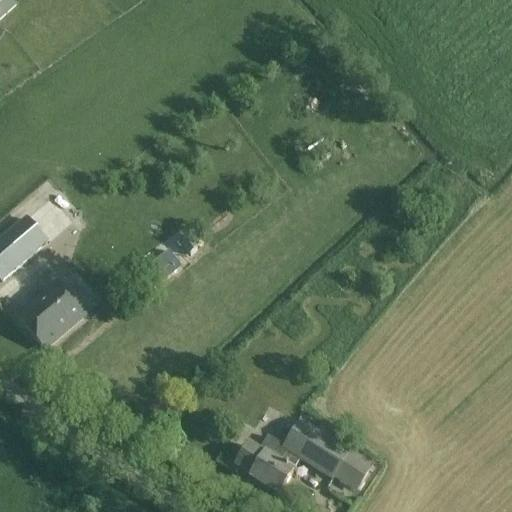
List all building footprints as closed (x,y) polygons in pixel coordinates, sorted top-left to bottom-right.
[(0,0),(0,21),(17,5),(11,0),(0,0)] [(71,219),(79,212),(61,191),(53,197),(71,219)] [(12,267),(0,274),(0,286),(4,292),(54,259),(37,233),(3,254),(12,267)] [(169,253),(140,275),(151,288),(179,266),(169,253)] [(27,312),(17,321),(44,352),(86,317),(58,285),(42,299),(46,304),(31,317),(27,312)] [(370,469),(347,455),(337,449),(316,436),(300,426),(286,449),(268,438),(259,453),(250,447),(236,469),(253,479),(252,481),(279,498),(293,475),(302,460),(332,479),(334,477),(357,491),(370,469)] [(322,427),(316,436),(337,449),(342,440),(322,427)]
